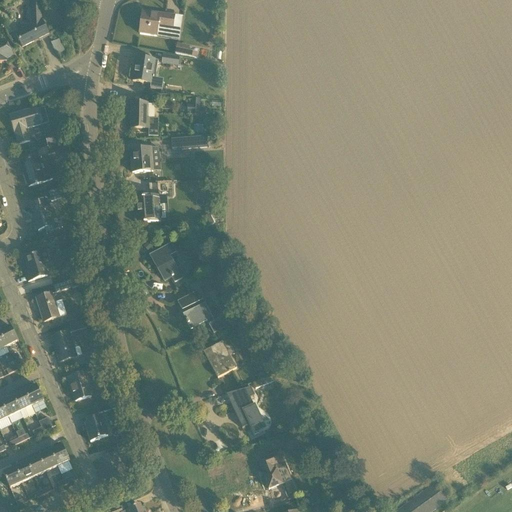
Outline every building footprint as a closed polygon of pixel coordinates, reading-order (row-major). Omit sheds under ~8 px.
[(16,34),(23,48),(49,35),(42,21),(40,0),(28,0),(29,11),(32,11),(33,26),(16,34)] [(143,23),(141,23),(140,35),(157,37),(158,28),(173,30),(175,17),(143,12),(142,20),(144,20),(143,23)] [(51,43),(57,55),(65,51),(59,39),(51,43)] [(0,65),(5,63),(7,62),(6,60),(13,56),(6,42),(0,44),(0,65)] [(197,59),(198,56),(188,53),(189,47),(178,45),(176,54),(197,59)] [(180,58),(163,56),(162,65),(179,67),(180,58)] [(136,66),(134,82),(151,85),(155,61),(136,58),(136,66)] [(191,99),(191,105),(187,105),(187,113),(191,114),(190,116),(199,116),(200,100),(191,99)] [(131,129),(149,129),(156,129),(156,119),(154,119),(155,106),(148,105),(132,105),(131,129)] [(18,146),(29,142),(26,130),(41,125),(36,110),(10,117),(18,146)] [(63,131),(45,136),(48,148),(51,147),(67,142),(63,131)] [(172,152),(207,150),(206,139),(171,141),(172,152)] [(48,148),(37,151),(39,159),(53,154),(51,147),(48,148)] [(151,149),(131,150),(132,174),(153,173),(151,149)] [(21,163),(29,188),(44,183),(53,180),(49,169),(41,171),(37,158),(21,163)] [(150,185),(150,198),(134,200),(136,224),(143,223),(144,224),(161,223),(158,198),(170,197),(169,184),(150,185)] [(69,188),(49,193),(51,202),(71,197),(69,188)] [(47,202),(32,206),(35,217),(33,218),(37,232),(45,230),(46,234),(56,231),(53,221),(57,220),(55,211),(50,212),(47,202)] [(149,242),(146,245),(150,250),(154,247),(149,242)] [(165,283),(172,279),(175,284),(182,279),(184,275),(180,268),(176,268),(170,257),(174,255),(175,254),(171,245),(150,257),(165,283)] [(47,277),(44,267),(51,265),(47,252),(25,258),(29,272),(25,273),(28,283),(47,277)] [(54,287),(56,294),(81,287),(78,279),(54,287)] [(213,321),(202,301),(197,293),(178,303),(183,312),(184,312),(186,316),(184,317),(191,331),(207,322),(208,324),(213,321)] [(59,318),(52,295),(37,300),(44,323),(59,318)] [(231,325),(226,316),(219,320),(224,329),(231,325)] [(86,322),(70,327),(72,334),(88,329),(86,322)] [(11,327),(0,332),(0,335),(7,349),(19,343),(11,327)] [(77,358),(82,356),(80,348),(74,350),(69,334),(52,339),(60,363),(77,358)] [(236,369),(222,343),(203,353),(217,379),(236,369)] [(24,362),(15,367),(17,372),(27,367),(24,362)] [(97,384),(105,381),(107,381),(103,368),(101,368),(99,363),(87,366),(86,366),(88,374),(94,373),(97,384)] [(15,367),(8,370),(7,371),(9,376),(17,372),(15,367)] [(93,397),(86,374),(68,380),(75,403),(93,397)] [(36,386),(25,392),(32,408),(44,402),(36,386)] [(20,414),(32,408),(25,392),(13,398),(20,414)] [(9,419),(20,414),(13,398),(1,404),(9,419)] [(260,420),(249,398),(232,407),(242,428),(260,420)] [(100,414),(114,410),(116,410),(114,403),(98,408),(100,414)] [(0,404),(0,423),(9,419),(1,404),(0,404)] [(93,419),(94,422),(85,424),(91,443),(100,441),(108,437),(102,416),(93,419)] [(48,419),(39,423),(42,429),(44,433),(53,428),(48,419)] [(44,433),(42,429),(33,433),(35,437),(44,433)] [(27,435),(19,439),(21,444),(30,440),(27,435)] [(21,444),(19,439),(10,444),(12,448),(21,444)] [(128,444),(126,444),(117,447),(120,455),(130,451),(128,444)] [(51,452),(58,468),(70,463),(63,447),(51,452)] [(46,474),(58,468),(51,452),(39,458),(46,474)] [(285,467),(283,463),(279,453),(259,462),(264,475),(263,476),(269,491),(277,488),(277,487),(282,485),(276,471),(285,467)] [(125,479),(118,455),(99,460),(106,485),(125,479)] [(39,458),(27,463),(34,479),(46,474),(39,458)] [(22,485),(34,479),(27,463),(15,469),(22,485)] [(22,485),(15,469),(3,474),(10,490),(22,485)] [(73,477),(64,482),(66,486),(75,482),(73,477)] [(66,486),(64,482),(55,486),(57,490),(66,486)] [(433,511),(447,502),(434,485),(398,511),(433,511)] [(40,492),(42,497),(51,493),(49,488),(40,492)] [(42,497),(40,492),(31,496),(33,501),(42,497)] [(25,499),(16,503),(18,508),(27,504),(25,499)]
